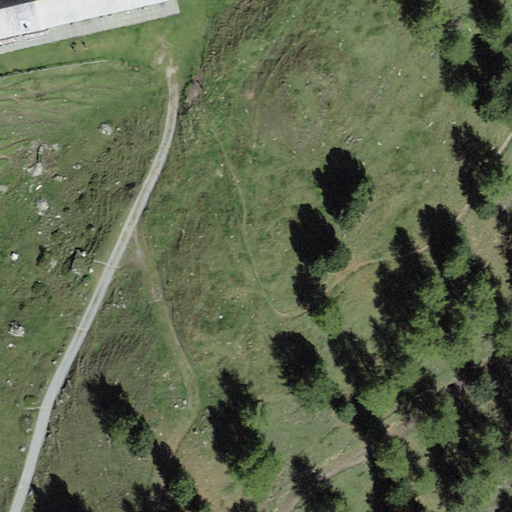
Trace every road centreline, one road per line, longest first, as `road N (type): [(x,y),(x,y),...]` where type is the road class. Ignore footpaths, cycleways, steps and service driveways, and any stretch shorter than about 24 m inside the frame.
road 1 (track): [(13,511),(50,397),(173,118),(177,63),(155,47)]
road 2 (track): [(121,240),(150,283),(196,406),(155,511)]
road 3 (track): [(289,511),(328,469),(384,444),(511,345)]
